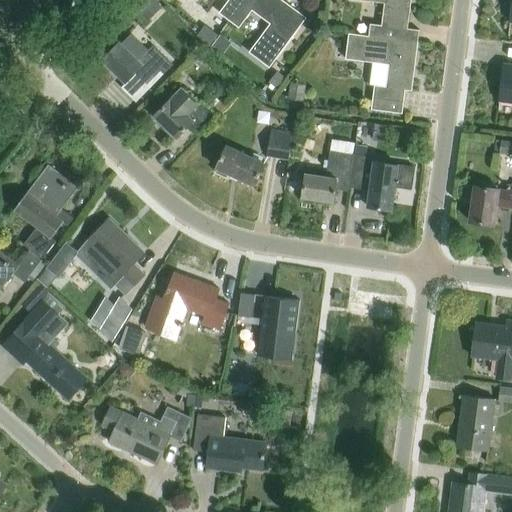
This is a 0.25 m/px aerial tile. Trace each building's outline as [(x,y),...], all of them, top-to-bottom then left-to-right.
[(152,0),(129,0),(127,3),(147,22),(161,8),(152,0)] [(186,0),(187,0),(230,0),(220,14),(230,21),(245,0),(186,0)] [(245,0),(230,21),(240,29),(254,11),(272,24),(250,54),(270,69),(307,19),(281,0),(245,0)] [(371,25),(369,37),(400,41),(417,43),(419,32),(408,31),(412,0),(349,0),(385,5),(383,26),(371,25)] [(198,38),(211,47),(219,36),(206,27),(198,38)] [(400,41),(369,37),(350,34),(346,60),(372,63),(369,86),(375,87),(372,110),(402,114),(405,91),(411,92),(417,43),(400,41)] [(120,44),(104,61),(127,83),(136,74),(148,85),(160,73),(163,75),(173,65),(153,46),(148,51),(131,35),(121,45),(120,44)] [(511,66),(505,65),(500,101),(511,102),(511,66)] [(268,88),(275,93),(285,79),(277,72),(268,83),(270,85),(268,88)] [(306,86),(290,84),(288,100),(303,102),(306,86)] [(218,116),(225,107),(212,94),(204,102),(203,101),(199,105),(183,89),(173,100),(172,100),(155,116),(178,139),(191,126),(200,135),(218,116)] [(271,131),(266,158),(288,162),(293,135),(271,131)] [(511,141),(503,140),(501,154),(511,155),(511,141)] [(254,187),(265,164),(227,147),(216,169),(217,170),(215,174),(226,179),(228,175),(254,187)] [(348,187),(353,156),(331,152),(329,162),(325,161),(324,168),(328,169),(326,179),(306,176),(302,198),(334,203),(337,185),(348,187)] [(353,156),(348,187),(350,187),(362,189),(362,187),(371,188),(368,208),(392,212),(396,188),(411,190),(414,169),(375,163),(374,168),(365,167),(367,158),(354,156),(353,156)] [(68,227),(73,220),(61,211),(79,188),(49,166),(38,180),(27,195),(14,212),(37,228),(22,248),(29,253),(31,251),(43,260),(56,243),(51,239),(63,224),(68,227)] [(511,209),(511,186),(507,186),(507,192),(475,187),(470,222),(494,226),(497,207),(511,209)] [(47,270),(56,277),(58,278),(59,279),(78,256),(112,289),(114,286),(126,297),(146,277),(133,264),(144,254),(109,221),(87,244),(79,254),(67,245),(47,270)] [(31,251),(29,253),(20,265),(0,250),(0,293),(13,275),(25,284),(43,260),(31,251)] [(220,291),(174,274),(164,301),(157,299),(146,329),(177,340),(181,328),(183,328),(184,325),(182,324),(187,310),(205,316),(202,325),(220,331),(229,306),(216,301),(220,291)] [(39,285),(35,289),(20,304),(29,313),(44,297),(47,294),(39,285)] [(255,296),(241,294),(238,316),(252,318),(255,296)] [(263,296),(256,356),(291,360),(299,300),(263,296)] [(133,308),(124,302),(113,319),(122,325),(133,308)] [(66,323),(59,317),(44,303),(3,348),(23,366),(26,363),(69,401),(88,380),(47,344),(66,323)] [(476,323),(472,357),(499,360),(497,379),(511,380),(511,376),(511,321),(507,321),(506,327),(476,323)] [(129,327),(128,327),(120,349),(140,356),(148,334),(140,331),(129,327)] [(193,390),(175,382),(172,389),(187,396),(187,406),(194,407),(194,395),(191,395),(193,390)] [(496,402),(511,403),(511,388),(498,387),(496,402)] [(488,452),(495,400),(464,396),(457,448),(488,452)] [(167,407),(160,422),(139,413),(136,420),(111,409),(103,426),(115,431),(110,443),(157,465),(169,438),(181,443),(192,419),(167,407)] [(267,444),(224,439),(225,419),(198,415),(193,452),(209,453),(207,469),(241,473),(241,469),(263,471),(267,444)] [(453,484),(449,511),(484,511),(487,492),(511,495),(511,479),(470,474),(468,486),(453,484)]
